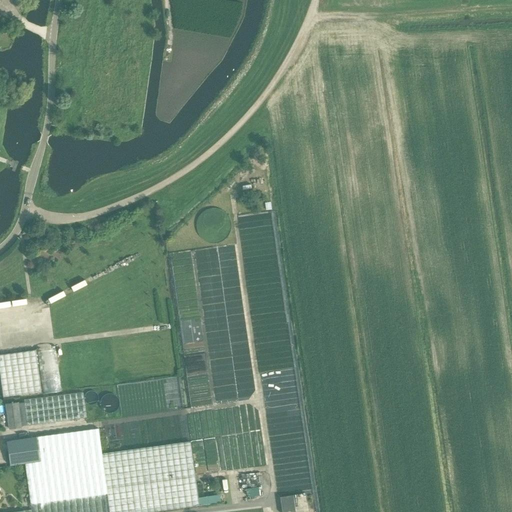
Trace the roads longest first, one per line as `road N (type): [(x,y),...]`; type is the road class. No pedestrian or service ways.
road 1 (track): [(394,42),(460,511)]
road 2 (track): [(279,511),(239,243)]
road 3 (track): [(273,467),(222,475),(195,260)]
road 4 (track): [(0,437),(263,400)]
road 5 (unclassified): [(0,248),(24,211),(45,133),(58,0)]
road 6 (track): [(309,17),(511,8)]
